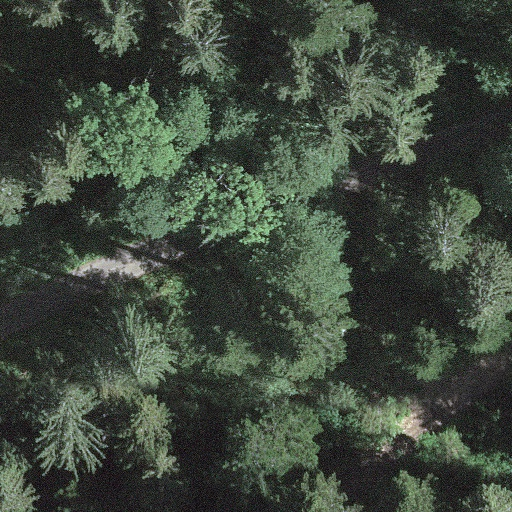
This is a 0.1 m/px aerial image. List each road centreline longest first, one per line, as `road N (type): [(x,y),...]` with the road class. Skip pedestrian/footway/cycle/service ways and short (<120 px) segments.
road 1 (unclassified): [(511,118),(224,221),(0,318)]
road 2 (track): [(511,360),(310,511)]
